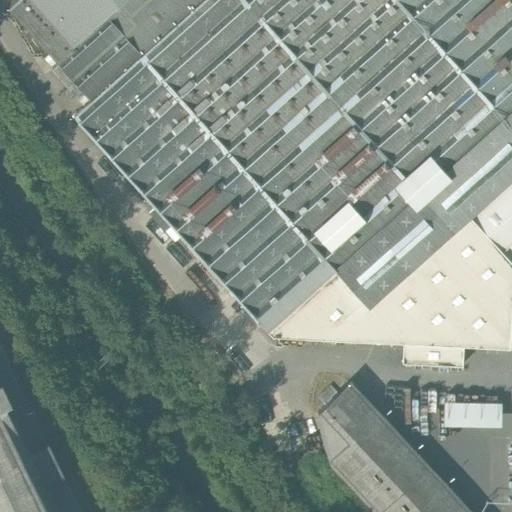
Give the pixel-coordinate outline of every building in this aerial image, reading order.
[(50,68),(57,62),(72,48),(28,0),(4,0),(13,9),(9,12),(51,58),(45,63),(50,68)] [(28,0),(72,48),(108,17),(125,0),(28,0)] [(511,0),(202,0),(142,55),(108,17),(72,48),(57,62),(90,101),(74,115),(155,204),(149,209),(165,227),(171,222),(272,335),(402,341),(403,361),(461,365),(463,345),(509,347),(511,306),(511,262),(502,251),(511,242),(511,0)] [(125,0),(108,17),(142,55),(202,0),(125,0)] [(317,412),(329,462),(375,511),(471,511),(350,382),(337,394),(329,386),(317,397),(325,406),(317,412)] [(501,424),(502,399),(444,399),(444,424),(501,424)] [(61,511),(49,485),(38,490),(22,456),(33,451),(15,414),(4,419),(0,410),(0,511),(61,511)] [(48,444),(33,451),(22,456),(38,490),(49,485),(64,478),(48,444)]
